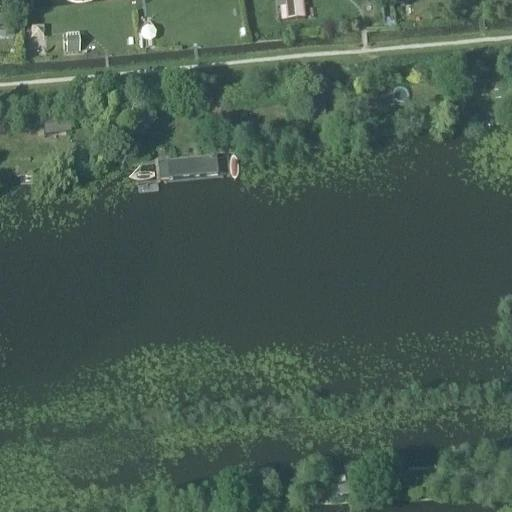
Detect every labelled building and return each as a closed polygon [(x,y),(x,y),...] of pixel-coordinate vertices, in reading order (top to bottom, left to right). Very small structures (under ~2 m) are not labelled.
[(303,0),(285,0),(286,6),(281,7),(282,20),(305,18),(303,0)] [(80,42),(64,41),(63,53),(80,54),(80,42)] [(323,93),(316,94),(318,108),(316,108),(317,117),(327,116),(323,93)] [(67,118),(42,121),(44,137),(70,134),(67,118)] [(217,158),(166,163),(168,182),(220,176),(217,158)] [(353,483),(334,487),(336,498),(355,494),(353,483)]
